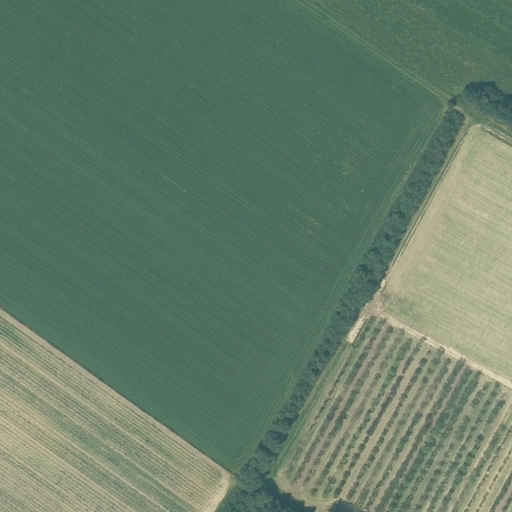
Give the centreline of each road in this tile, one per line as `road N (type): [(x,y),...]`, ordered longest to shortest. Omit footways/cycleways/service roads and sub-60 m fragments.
road 1 (track): [(463,115),(462,139),(274,464),(276,489),(306,511)]
road 2 (track): [(367,305),(511,384)]
